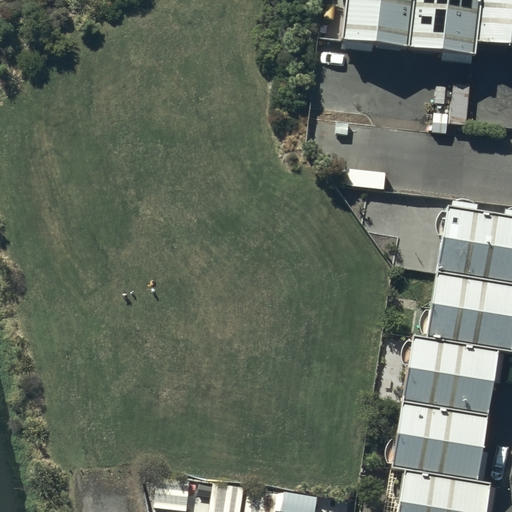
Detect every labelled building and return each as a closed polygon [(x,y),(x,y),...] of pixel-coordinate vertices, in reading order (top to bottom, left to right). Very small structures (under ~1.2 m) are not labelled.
[(511,0),(345,0),(341,38),(474,54),(475,41),(511,45),(511,0)] [(507,354),(511,324),(511,222),(446,212),(424,340),(497,353),(507,354)] [(474,486),(497,353),(424,340),(407,338),(384,471),(402,474),(474,486)] [(189,478),(154,474),(151,507),(186,511),(189,478)] [(481,511),(485,488),(474,486),(402,474),(395,511),(481,511)] [(239,511),(243,484),(211,480),(206,511),(239,511)] [(273,511),(277,489),(248,485),(243,511),(273,511)]
